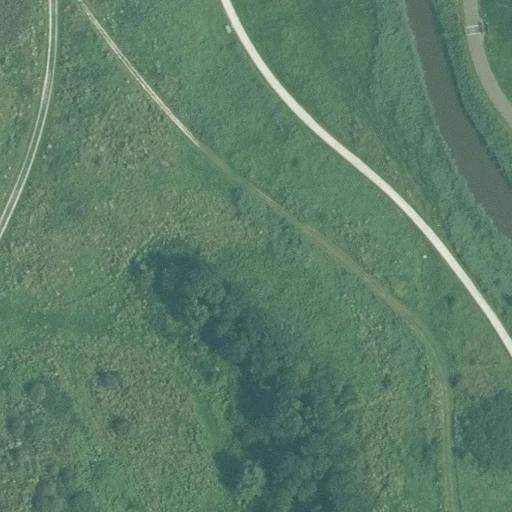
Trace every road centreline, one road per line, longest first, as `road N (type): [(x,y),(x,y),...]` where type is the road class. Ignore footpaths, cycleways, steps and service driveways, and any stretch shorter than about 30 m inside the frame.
road 1 (track): [(453,511),(433,353),(326,248),(194,142),(79,0)]
road 2 (track): [(51,0),(48,88),(33,151),(0,229)]
